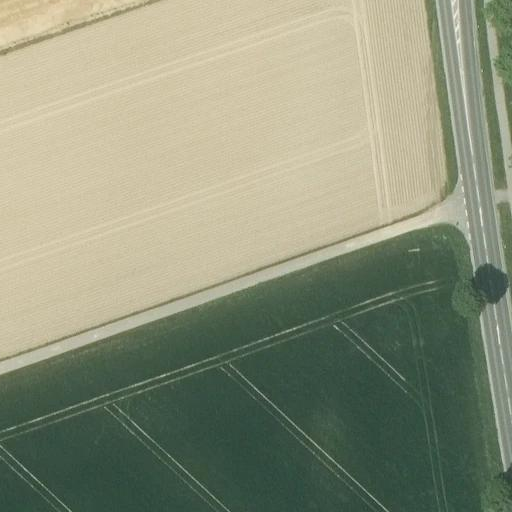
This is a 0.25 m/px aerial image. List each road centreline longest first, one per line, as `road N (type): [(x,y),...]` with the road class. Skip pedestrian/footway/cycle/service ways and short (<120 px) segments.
road 1 (unclassified): [(0,368),(481,203)]
road 2 (secondary): [(511,419),(481,203)]
road 3 (secondary): [(481,203),(458,0)]
